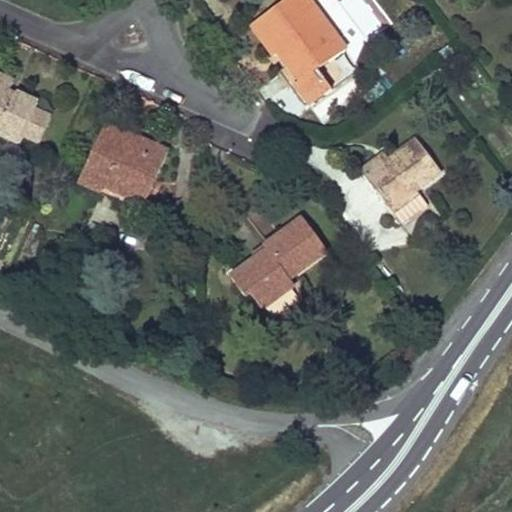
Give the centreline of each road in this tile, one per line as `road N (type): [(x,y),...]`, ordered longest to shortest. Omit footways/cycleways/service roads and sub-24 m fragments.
road 1 (tertiary): [(511,274),(380,446),(311,511)]
road 2 (tertiary): [(364,511),(433,431),(511,310)]
road 3 (unknown): [(236,108),(281,118),(306,136),(380,212)]
road 4 (unknown): [(87,33),(139,79),(231,119),(236,108)]
road 5 (residential): [(141,0),(87,33),(46,30),(0,10)]
road 6 (unknown): [(236,108),(147,0)]
